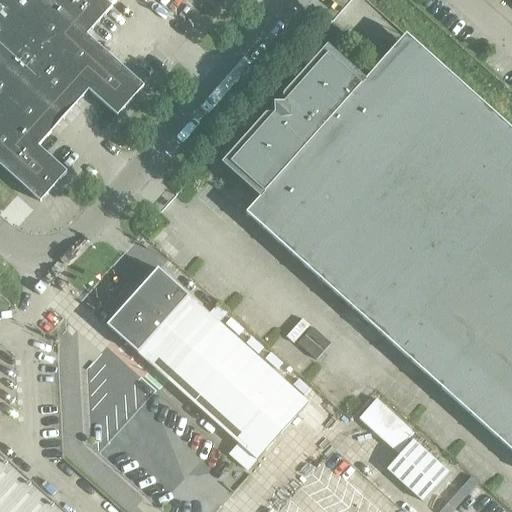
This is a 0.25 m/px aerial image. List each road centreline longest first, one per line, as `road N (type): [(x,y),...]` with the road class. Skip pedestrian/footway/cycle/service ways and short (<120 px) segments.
road 1 (unknown): [(158,146),(511,449)]
road 2 (unknown): [(230,511),(308,418),(327,412),(456,511)]
road 3 (unknown): [(31,267),(68,291),(81,432),(150,511)]
road 4 (unknown): [(128,511),(49,442),(26,320),(3,301)]
road 5 (unclassified): [(36,254),(82,239),(215,83)]
road 6 (unclassified): [(215,83),(122,0)]
